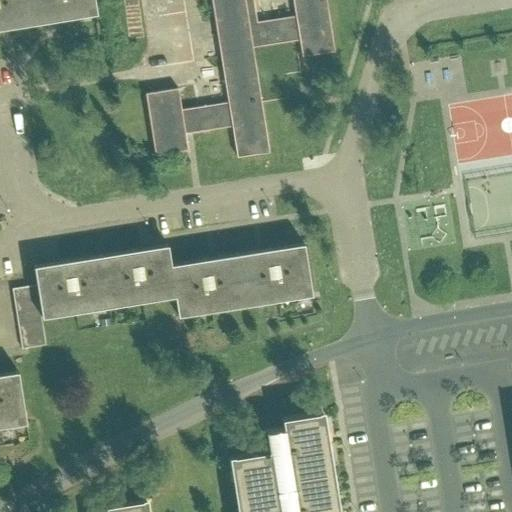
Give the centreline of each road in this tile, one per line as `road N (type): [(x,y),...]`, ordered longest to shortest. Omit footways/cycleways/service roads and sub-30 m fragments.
road 1 (tertiary): [(375,335),(250,379),(5,511)]
road 2 (residential): [(33,231),(345,177)]
road 3 (residential): [(345,177),(391,28),(419,13)]
road 4 (unclassified): [(393,511),(375,396),(384,389),(375,335)]
road 5 (residential): [(375,335),(345,177)]
road 6 (tertiary): [(511,309),(375,335)]
road 7 (residential): [(33,231),(0,104)]
